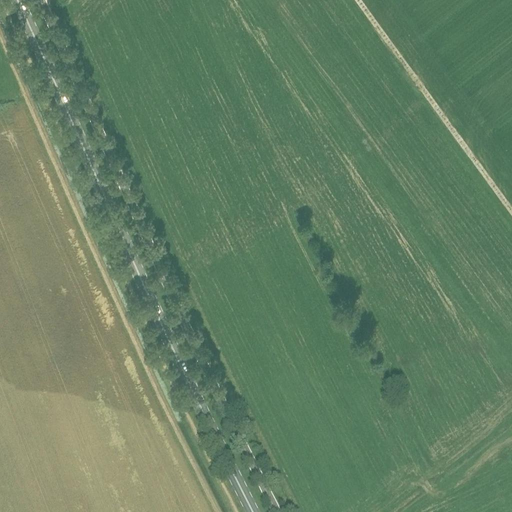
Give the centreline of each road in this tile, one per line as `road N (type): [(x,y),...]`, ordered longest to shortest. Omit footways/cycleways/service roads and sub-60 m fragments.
road 1 (primary): [(252,511),(16,0)]
road 2 (unclassified): [(275,511),(40,0)]
road 3 (track): [(356,0),(511,212)]
